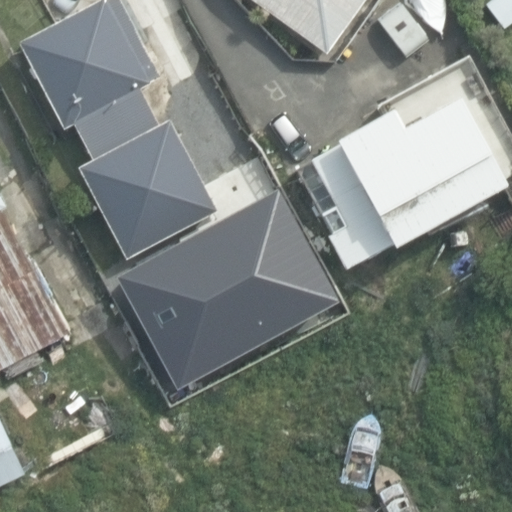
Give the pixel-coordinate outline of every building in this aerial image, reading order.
[(80,165),(128,256),(219,209),(171,118),(161,123),(141,85),(158,76),(167,93),(214,69),(181,4),(137,27),(123,0),(99,0),(21,41),(65,126),(75,121),(94,158),(80,165)] [(260,0),(329,49),(363,0),(260,0)] [(511,0),(492,0),(486,6),(506,28),(511,22),(511,0)] [(326,211),(358,269),(508,187),(505,181),(511,177),(511,116),(480,58),(307,153),(336,205),(326,211)] [(0,213),(10,208),(0,189),(0,213)] [(170,346),(178,364),(213,347),(205,330),(170,346)] [(0,484),(43,463),(14,406),(0,412),(0,484)] [(416,462),(390,494),(412,511),(445,511),(458,496),(416,462)]
